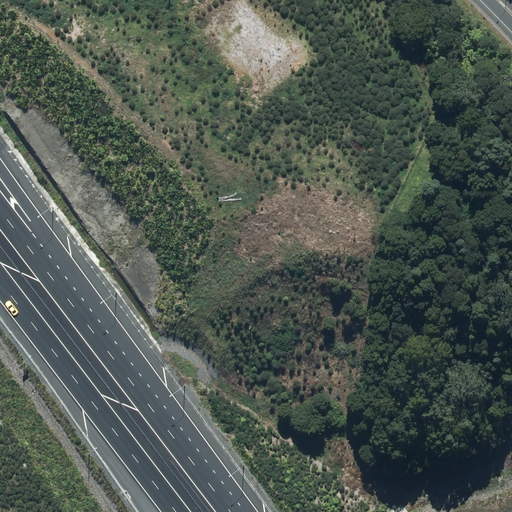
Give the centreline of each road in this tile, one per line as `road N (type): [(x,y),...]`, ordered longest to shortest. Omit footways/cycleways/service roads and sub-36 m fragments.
road 1 (motorway): [(176,511),(0,280)]
road 2 (motorway): [(99,339),(229,511)]
road 3 (motorway): [(0,176),(99,339)]
road 4 (motorway): [(0,210),(99,339)]
